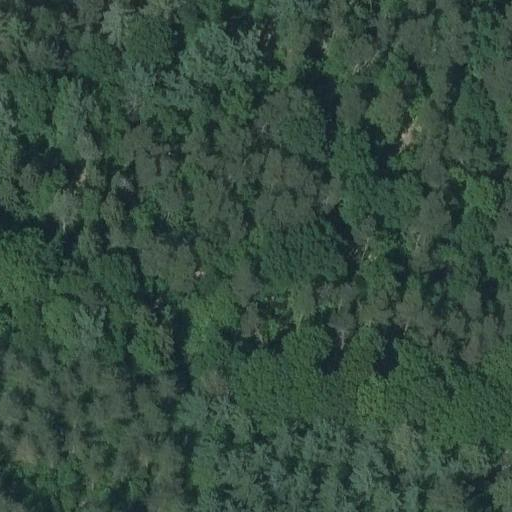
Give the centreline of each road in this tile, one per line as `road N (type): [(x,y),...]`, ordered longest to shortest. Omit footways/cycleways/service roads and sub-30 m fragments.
road 1 (track): [(190,396),(511,451)]
road 2 (track): [(0,275),(154,349),(192,383)]
road 3 (track): [(0,363),(190,396)]
